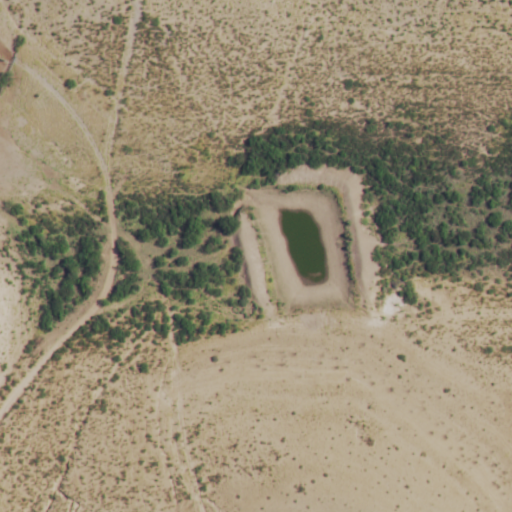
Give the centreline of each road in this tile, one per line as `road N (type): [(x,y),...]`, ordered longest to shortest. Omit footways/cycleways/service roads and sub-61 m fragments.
road 1 (residential): [(0,405),(97,303),(109,251),(101,156),(136,0)]
road 2 (residential): [(104,206),(197,293),(207,366),(196,431),(216,511)]
